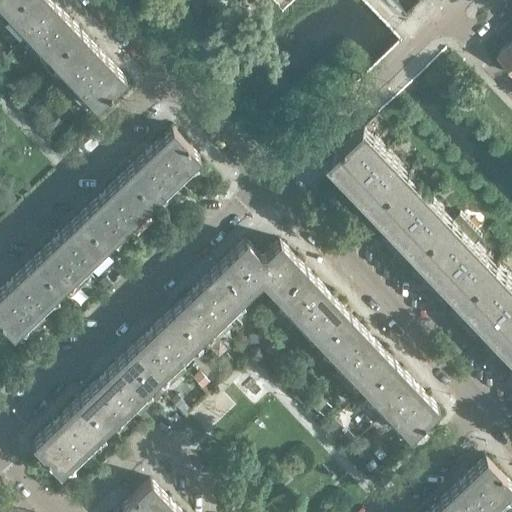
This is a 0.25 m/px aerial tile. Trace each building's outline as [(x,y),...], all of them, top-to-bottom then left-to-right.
[(16,0),(0,0),(0,2),(7,9),(16,0)] [(80,28),(53,0),(16,0),(7,9),(51,56),(80,28)] [(502,34),(508,28),(504,23),(497,29),(502,34)] [(124,75),(80,28),(51,56),(95,102),(124,75)] [(511,37),(498,51),(511,66),(511,37)] [(409,169),(387,146),(365,122),(331,154),(376,201),(409,169)] [(199,153),(171,124),(147,147),(175,176),(199,153)] [(129,220),(175,176),(147,147),(101,191),(129,220)] [(454,215),(431,192),(409,169),(376,201),(420,247),(454,215)] [(83,264),(129,220),(101,191),(55,235),(83,264)] [(498,262),(476,238),(454,215),(420,247),(464,293),(498,262)] [(36,308),(83,264),(55,235),(9,280),(36,308)] [(305,265),(279,237),(264,251),(259,251),(245,236),(217,263),(245,292),(245,291),(244,290),(260,275),(261,277),(262,275),(277,291),(276,292),(305,265)] [(511,336),(511,276),(498,262),(464,293),(509,340),(511,336)] [(198,336),(245,292),(217,263),(171,307),(198,336)] [(349,311),(305,265),(276,292),(320,339),(349,311)] [(36,308),(9,280),(0,287),(0,318),(13,331),(36,308)] [(152,380),(198,336),(171,307),(125,351),(152,380)] [(393,358),(349,311),(320,339),(364,385),(393,358)] [(106,424),(152,380),(125,351),(78,395),(106,424)] [(438,405),(393,358),(364,385),(409,432),(438,405)] [(59,469),(106,424),(78,395),(31,440),(59,469)] [(450,511),(481,511),(511,483),(511,482),(485,454),(438,499),(450,511)] [(183,511),(150,476),(121,504),(128,511),(183,511)] [(450,511),(438,499),(423,511),(450,511)]
